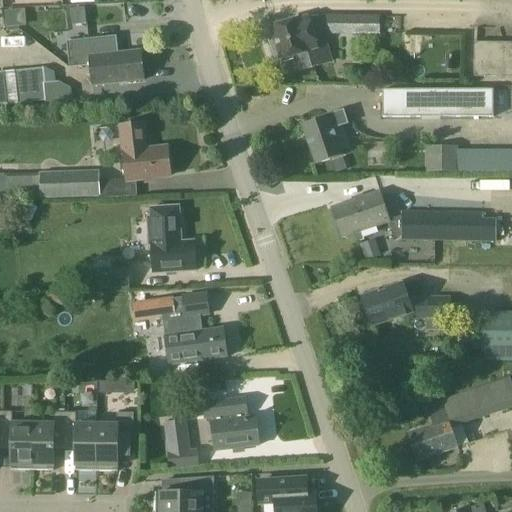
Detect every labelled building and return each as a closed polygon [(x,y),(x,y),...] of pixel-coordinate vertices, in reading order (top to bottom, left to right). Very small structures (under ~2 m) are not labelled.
[(82,7),(68,9),(71,26),(85,24),(82,7)] [(23,8),(2,12),(5,28),(25,25),(23,8)] [(275,62),(280,60),(293,57),(297,72),(332,62),(318,17),(308,17),(271,29),(274,41),(269,43),(275,62)] [(353,33),(379,34),(379,18),(353,18),(353,33)] [(92,86),(144,81),(141,51),(118,54),(116,37),(67,42),(69,68),(90,66),(92,86)] [(511,44),(475,44),(474,78),(511,78),(511,44)] [(72,102),(70,82),(45,85),(43,69),(0,73),(0,106),(47,101),(47,104),(72,102)] [(384,118),(494,117),(494,91),(383,92),(384,118)] [(316,165),(342,156),(333,130),(348,125),(344,111),(303,125),(316,165)] [(127,182),(171,176),(167,148),(146,150),(143,124),(120,127),(127,182)] [(456,172),(456,147),(440,147),(440,172),(456,172)] [(343,159),(331,162),(335,174),(346,170),(343,159)] [(99,198),(99,172),(40,173),(41,199),(99,198)] [(341,238),(389,221),(380,193),(332,210),(341,238)] [(154,274),(197,271),(195,242),(181,243),(179,207),(150,209),(152,245),(154,274)] [(483,220),(483,213),(402,212),(402,241),(498,243),(498,221),(483,220)] [(90,291),(130,289),(129,267),(89,269),(90,291)] [(414,319),(448,319),(448,299),(408,299),(403,285),(362,299),(371,327),(412,313),(414,319)] [(181,314),(181,317),(208,314),(206,293),(129,302),(131,320),(181,314)] [(489,355),(511,354),(511,309),(488,310),(489,355)] [(170,365),(228,357),(224,329),(166,337),(170,365)] [(491,386),(427,408),(434,426),(479,410),(482,418),(511,407),(511,384),(510,379),(491,386)] [(108,394),(108,382),(99,382),(99,394),(108,394)] [(212,423),(216,452),(259,446),(255,418),(247,419),(246,415),(247,415),(245,399),(204,404),(206,420),(212,419),(213,423),(212,423)] [(479,410),(434,426),(408,435),(417,462),(458,448),(452,429),(482,419),(482,418),(479,410)] [(11,471),(32,471),(33,424),(12,424),(12,413),(1,412),(1,444),(12,444),(11,471)] [(53,424),(33,424),(32,471),(54,472),(54,444),(65,444),(65,413),(53,413),(53,424)] [(75,472),(96,472),(97,425),(76,424),(76,413),(65,413),(65,444),(75,444),(75,472)] [(117,425),(97,425),(96,472),(118,472),(118,445),(133,446),(134,414),(117,414),(117,425)] [(170,470),(200,467),(198,450),(190,450),(187,421),(173,423),(175,437),(166,438),(170,470)] [(202,511),(202,494),(216,494),(217,480),(184,480),(184,494),(155,493),(155,511),(202,511)] [(275,511),(316,511),(316,492),(307,493),(306,480),(258,483),(259,504),(275,503),(275,511)]
